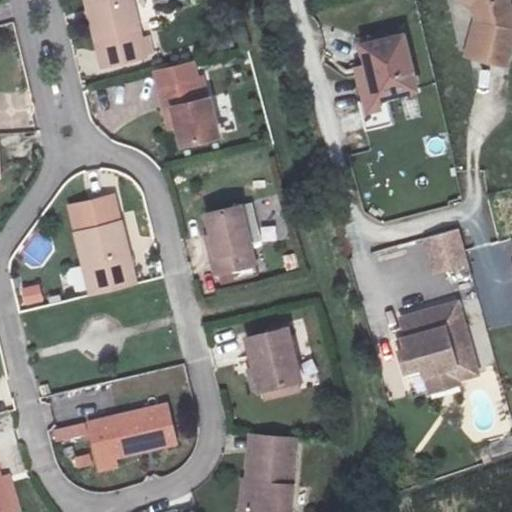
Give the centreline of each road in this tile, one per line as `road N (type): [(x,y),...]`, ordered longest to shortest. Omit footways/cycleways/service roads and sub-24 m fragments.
road 1 (residential): [(98,511),(177,483),(212,429),(159,210),(145,180),(107,157),(86,157)]
road 2 (residential): [(294,0),(359,237),(474,213)]
road 3 (residential): [(0,306),(45,479),(90,511)]
road 4 (residential): [(18,0),(60,168)]
road 5 (residential): [(86,157),(45,0)]
